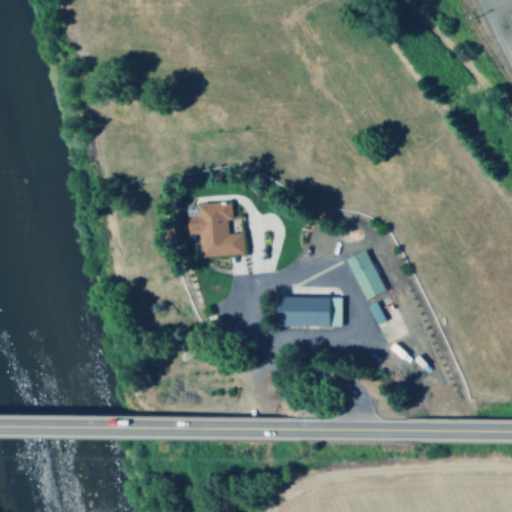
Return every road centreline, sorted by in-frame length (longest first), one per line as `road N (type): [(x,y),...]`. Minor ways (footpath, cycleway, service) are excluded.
road 1 (secondary): [(0,427),(291,431)]
road 2 (track): [(400,0),(511,118)]
